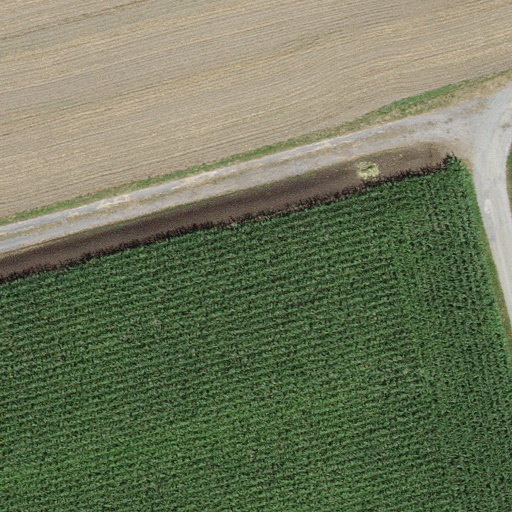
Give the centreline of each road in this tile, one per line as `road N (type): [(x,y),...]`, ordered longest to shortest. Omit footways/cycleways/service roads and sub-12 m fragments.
road 1 (track): [(0,250),(492,123)]
road 2 (track): [(511,267),(483,171),(492,123),(511,106)]
